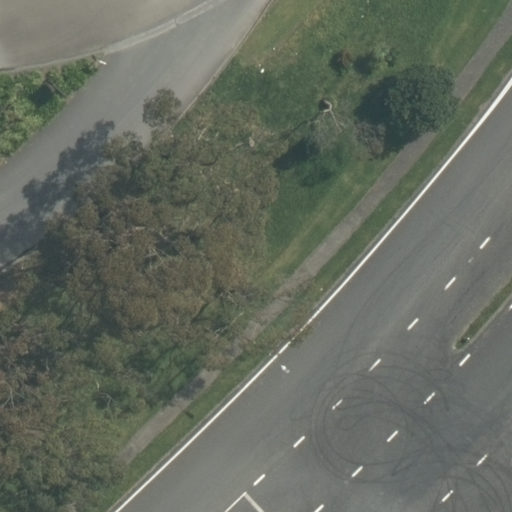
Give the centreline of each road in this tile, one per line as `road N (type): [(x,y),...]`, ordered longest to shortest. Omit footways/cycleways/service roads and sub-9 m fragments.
road 1 (unclassified): [(328,382),(511,174)]
road 2 (unclassified): [(202,511),(328,382)]
road 3 (unclassified): [(511,349),(405,473)]
